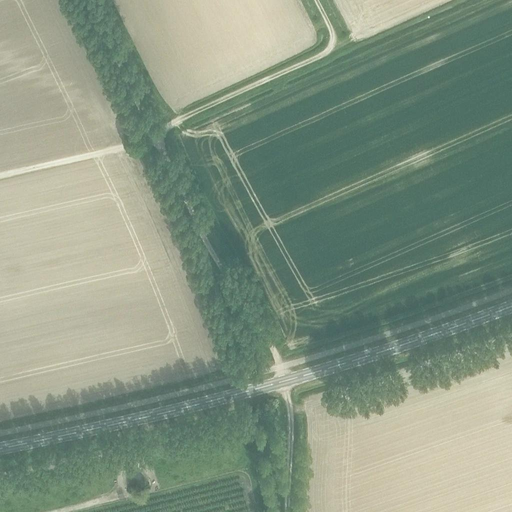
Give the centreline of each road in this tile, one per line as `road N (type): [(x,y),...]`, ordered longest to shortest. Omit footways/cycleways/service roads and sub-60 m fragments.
road 1 (track): [(86,0),(279,366)]
road 2 (track): [(0,176),(155,137),(329,51),(333,32),(317,0)]
road 3 (secondary): [(0,445),(283,381)]
road 4 (secondary): [(283,381),(511,303)]
road 5 (track): [(285,511),(292,429),(283,381)]
